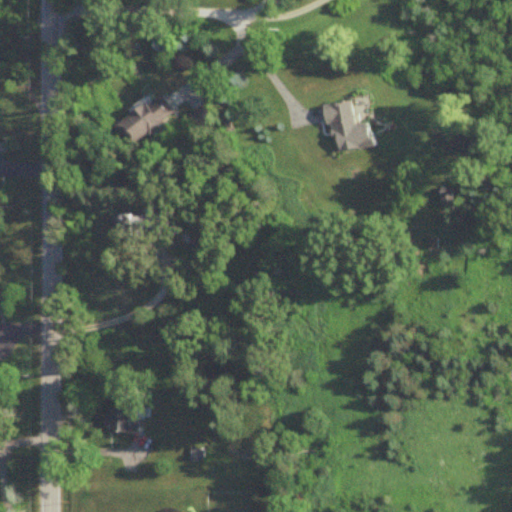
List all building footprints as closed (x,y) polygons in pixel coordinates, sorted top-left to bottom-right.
[(119,127),(134,147),(178,114),(163,94),(119,127)] [(337,153),(372,148),(370,134),(359,135),(354,102),(329,106),(337,153)] [(219,119),(210,103),(191,115),(201,130),(219,119)] [(118,215),(118,236),(163,236),(163,215),(118,215)] [(107,410),(107,433),(138,433),(138,410),(107,410)]
